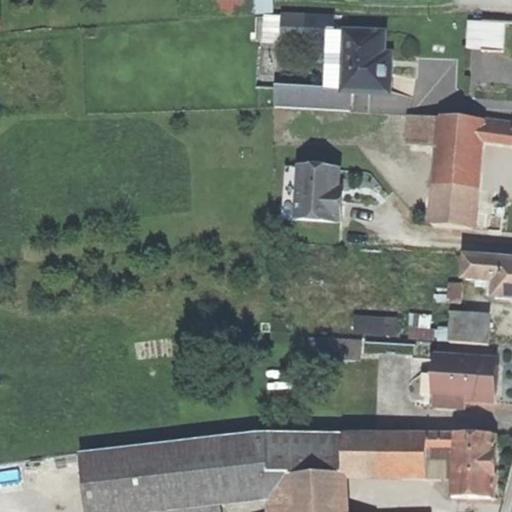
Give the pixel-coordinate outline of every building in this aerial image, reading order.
[(183,0),(184,15),(249,15),(248,0),(183,0)] [(306,38),(332,40),(332,31),(333,19),(285,16),(285,18),(283,43),(305,44),(306,38)] [(267,42),(283,43),(285,18),(268,17),(267,42)] [(506,23),(485,21),(485,24),(484,48),(483,52),(504,53),(506,23)] [(470,47),(484,48),(485,24),(471,23),(470,47)] [(332,40),(329,91),(352,92),(352,94),(391,96),(391,88),(392,71),(384,71),(385,56),(387,34),(332,31),(332,40)] [(393,56),(385,56),(384,71),(392,71),(393,63),(393,56)] [(352,92),(329,91),(277,89),(276,109),(351,112),(352,94),(352,92)] [(442,150),(445,118),(415,117),(412,148),(442,150)] [(511,146),(511,125),(466,120),(445,118),(442,150),(434,228),(474,232),(482,142),(511,146)] [(284,220),(299,221),(303,168),(288,167),(284,220)] [(338,220),(344,221),(346,195),(346,191),(340,191),(341,171),(303,168),(299,221),(337,223),(338,220)] [(511,262),(470,260),(469,281),(492,283),(491,297),(498,298),(498,300),(511,301),(511,262)] [(453,304),(467,305),(469,285),(455,284),(453,304)] [(356,315),(357,338),(403,336),(402,313),(356,315)] [(443,344),(491,346),(493,321),(454,318),(453,330),(444,330),(443,344)] [(366,334),(312,336),(312,357),(367,355),(366,334)] [(466,402),(492,404),(495,362),(439,358),(436,400),(438,400),(438,409),(458,410),(459,402),(466,402)] [(466,406),(466,402),(459,402),(458,410),(466,411),(466,406)] [(178,511),(222,507),(273,502),(292,475),(269,476),(266,434),(83,455),(88,511),(178,511)] [(292,475),(348,474),(349,435),(266,434),(269,476),(292,475)] [(428,451),(429,437),(349,435),(348,474),(429,474),(428,451)] [(428,451),(454,452),(454,437),(429,437),(428,451)] [(497,438),(454,437),(454,452),(453,499),(496,499),(497,477),(497,438)] [(348,511),(348,474),(292,475),(273,502),(272,511),(348,511)]
